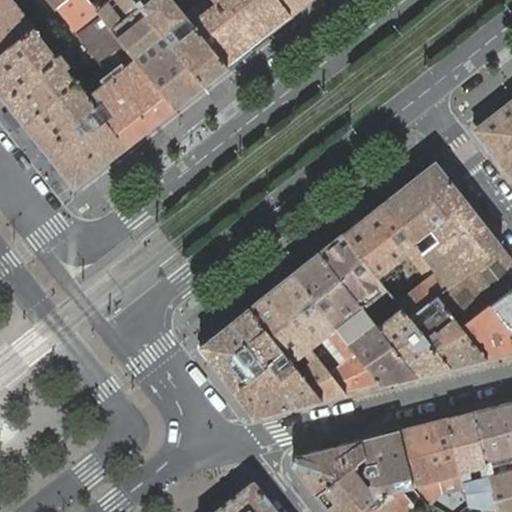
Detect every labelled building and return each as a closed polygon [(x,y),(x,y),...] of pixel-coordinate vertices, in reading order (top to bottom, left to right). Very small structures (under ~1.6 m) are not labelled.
[(12,0),(0,0),(0,52),(45,17),(39,9),(27,19),(12,0)] [(67,0),(49,0),(56,9),(60,6),(67,0)] [(90,1),(89,0),(67,0),(60,6),(80,31),(101,14),(95,7),(90,1)] [(91,0),(90,1),(95,7),(101,14),(135,57),(175,105),(203,83),(139,4),(135,0),(112,0),(108,4),(105,0),(103,0),(101,2),(99,0),(91,0)] [(143,0),(139,4),(203,83),(226,65),(174,0),(143,0)] [(174,0),(226,65),(240,54),(252,44),(217,0),(174,0)] [(217,0),(252,44),(290,15),(278,0),(217,0)] [(278,0),(290,15),(308,0),(278,0)] [(60,6),(56,9),(76,33),(80,31),(60,6)] [(80,31),(76,33),(100,65),(96,68),(103,77),(99,80),(102,83),(87,95),(126,144),(175,105),(135,57),(101,14),(80,31)] [(45,17),(0,52),(0,92),(24,123),(77,83),(73,77),(59,60),(64,56),(59,48),(53,52),(38,33),(47,26),(50,24),(45,17)] [(126,144),(87,95),(77,83),(24,123),(73,185),(75,184),(126,144)] [(476,134),(511,179),(511,98),(477,125),(476,134)] [(511,259),(434,160),(381,201),(416,246),(435,269),(437,272),(448,285),(436,294),(460,326),(488,304),(511,285),(511,259)] [(381,201),(342,232),(377,277),(408,252),(416,246),(381,201)] [(342,232),(318,251),(361,306),(385,287),(377,277),(342,232)] [(435,269),(416,246),(408,252),(427,276),(435,269)] [(318,251),(292,271),(335,326),(380,383),(416,375),(377,325),(365,311),(361,306),(318,251)] [(292,271),(266,292),(309,347),(326,333),(346,359),(335,367),(332,363),(325,368),(344,392),(380,383),(335,326),(292,271)] [(436,294),(448,285),(437,272),(398,303),(400,306),(408,316),(436,294)] [(511,333),(511,285),(488,304),(511,334),(511,333)] [(266,292),(248,306),(281,358),(320,398),(344,392),(325,368),(309,347),(266,292)] [(377,325),(416,375),(448,367),(408,316),(400,306),(398,303),(389,292),(384,295),(365,311),(377,325)] [(408,316),(448,367),(485,358),(460,326),(436,294),(408,316)] [(460,326),(485,358),(511,350),(511,333),(511,334),(488,304),(460,326)] [(281,358),(248,306),(199,344),(199,346),(255,414),(320,398),(281,358)] [(511,401),(494,406),(472,412),(484,462),(487,474),(493,473),(491,467),(493,467),(492,463),(497,458),(511,455),(511,457),(511,401)] [(472,412),(447,418),(468,503),(495,506),(487,474),(484,462),(472,412)] [(424,424),(398,430),(411,485),(427,504),(429,502),(434,505),(445,511),(456,511),(468,503),(447,418),(424,424)] [(360,439),(364,454),(366,463),(363,465),(363,466),(363,467),(363,470),(364,471),(364,472),(366,474),(367,474),(368,474),(368,475),(369,475),(374,494),(411,485),(398,430),(360,439)] [(292,464),(315,493),(364,454),(360,439),(294,456),(292,464)] [(364,454),(315,493),(330,511),(352,511),(374,495),(374,494),(369,475),(368,475),(368,474),(367,474),(366,474),(364,472),(364,471),(363,470),(363,467),(363,466),(363,465),(366,463),(364,454)] [(487,474),(495,506),(496,511),(511,511),(511,468),(493,473),(487,474)] [(374,495),(352,511),(417,511),(427,504),(411,485),(374,494),(374,495)] [(266,511),(251,492),(225,511),(266,511)]
